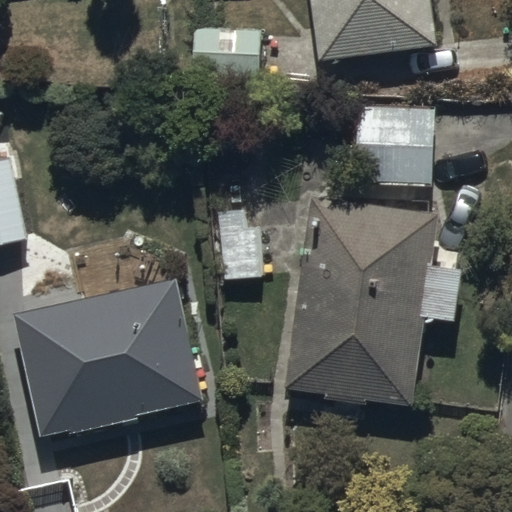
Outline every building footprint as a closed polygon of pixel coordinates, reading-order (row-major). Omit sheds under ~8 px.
[(313,0),(322,63),(438,48),(432,0),(434,0),(313,0)] [(262,82),(262,28),(194,27),(194,81),(262,82)] [(435,190),(437,110),(358,108),(356,188),(435,190)] [(0,246),(28,242),(13,156),(0,158),(0,246)] [(442,214),(315,197),(289,394),(417,411),(429,320),(458,324),(465,273),(435,269),(442,214)] [(263,281),(260,228),(248,228),(247,211),(218,212),(222,283),(263,281)] [(207,403),(181,280),(19,314),(45,438),(73,432),(74,435),(143,420),(142,416),(207,403)]
